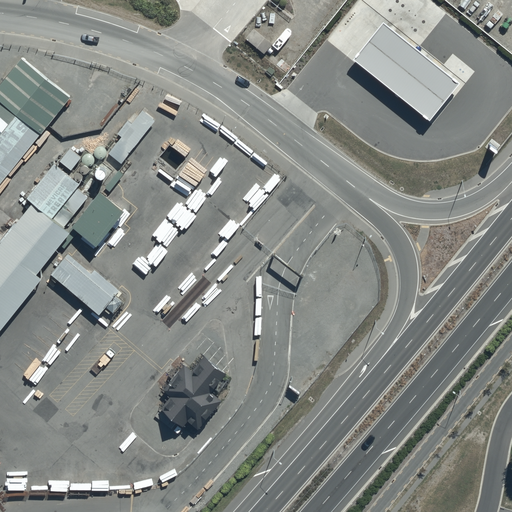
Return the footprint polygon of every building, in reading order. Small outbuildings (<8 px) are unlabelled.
[(382,18),(353,54),(429,115),(458,78),(382,18)] [(73,70),(60,86),(68,92),(74,85),(85,95),(93,85),(92,84),(100,74),(84,61),(75,71),(73,70)] [(0,185),(68,100),(20,62),(0,87),(0,185)] [(61,161),(72,170),(82,157),(70,148),(61,161)] [(128,215),(100,193),(73,228),(101,250),(128,215)] [(35,202),(0,247),(0,329),(75,233),(35,202)] [(70,253),(53,274),(100,314),(99,316),(108,323),(126,302),(120,296),(123,292),(95,269),(93,272),(70,253)] [(232,377),(205,355),(193,370),(184,363),(163,389),(172,396),(162,408),(182,424),(189,416),(201,426),(223,400),(213,391),(216,387),(221,391),(232,377)] [(268,419),(267,400),(249,402),(251,421),(268,419)]
